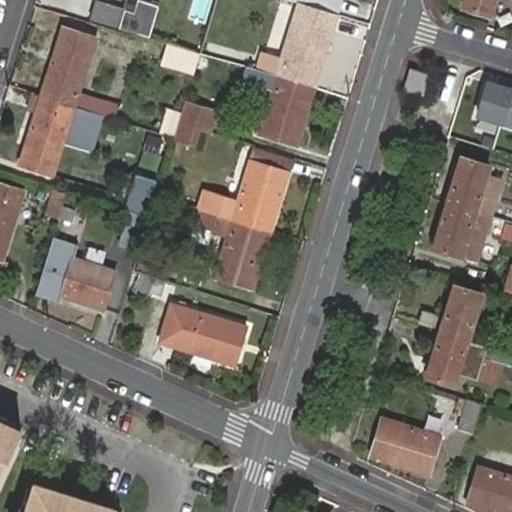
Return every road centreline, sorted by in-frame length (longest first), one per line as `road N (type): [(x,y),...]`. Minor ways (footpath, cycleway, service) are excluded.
road 1 (residential): [(401,21),(268,440)]
road 2 (residential): [(0,317),(268,440)]
road 3 (residential): [(423,511),(268,440)]
